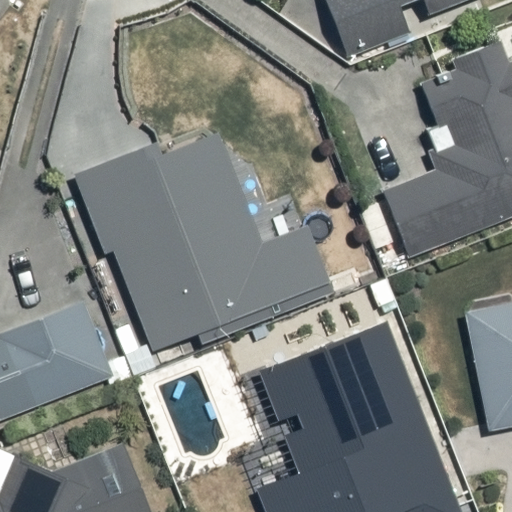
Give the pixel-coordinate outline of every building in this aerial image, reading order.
[(334,0),(355,49),(473,0),(334,0)] [(511,57),(440,86),(451,114),(434,121),(452,167),(389,192),(415,258),(511,220),(511,57)] [(230,124),(85,174),(111,249),(123,245),(158,348),(340,286),(309,197),(261,213),(230,124)] [(0,412),(117,362),(89,298),(0,337),(0,412)] [(511,303),(471,313),(498,432),(511,429),(511,303)] [(310,475),(266,494),(272,511),(477,511),(403,322),(271,374),(310,475)] [(159,511),(127,442),(69,469),(0,445),(0,511),(159,511)]
